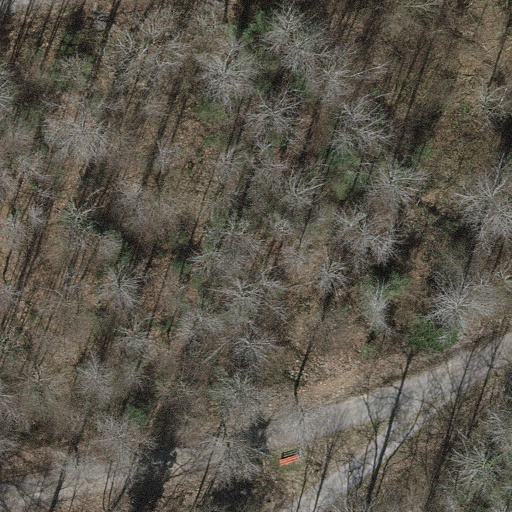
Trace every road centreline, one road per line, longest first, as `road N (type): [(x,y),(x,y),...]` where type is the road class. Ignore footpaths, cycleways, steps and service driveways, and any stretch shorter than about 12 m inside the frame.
road 1 (track): [(0,493),(283,436),(474,367)]
road 2 (track): [(303,511),(474,367)]
